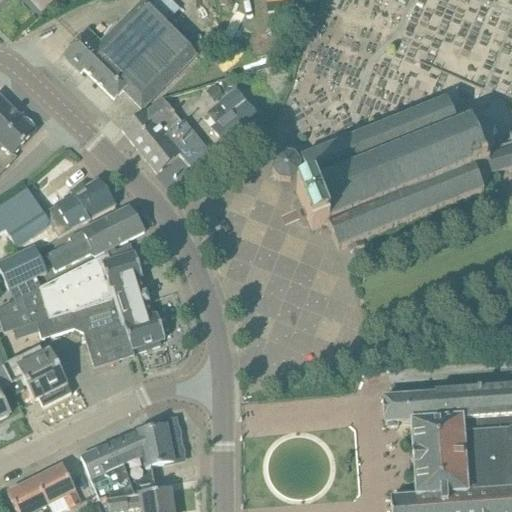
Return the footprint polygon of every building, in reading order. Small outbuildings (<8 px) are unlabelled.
[(29,0),(39,10),(50,0),(56,0),(57,0),(29,0)] [(87,33),(63,58),(81,76),(84,73),(114,102),(123,93),(142,112),(196,58),(142,5),(100,46),(87,33)] [(216,127),(211,131),(215,136),(228,152),(261,126),(248,110),(234,92),(225,99),(216,106),(226,119),(216,127)] [(0,176),(16,160),(13,157),(35,135),(34,134),(37,131),(29,124),(26,126),(0,100),(0,176)] [(137,120),(121,132),(139,154),(156,175),(179,157),(193,174),(212,158),(199,142),(185,122),(181,125),(179,121),(163,101),(147,114),(146,113),(137,120)] [(273,162),(272,173),(279,182),(290,184),(299,177),(308,178),(311,187),(296,193),(312,233),(327,227),(338,252),(347,249),(349,254),(364,248),(362,243),(483,194),(481,189),(485,186),(487,181),(486,177),(511,168),(511,152),(486,160),(485,158),(490,155),(494,150),(495,143),(494,137),(490,132),(485,128),(479,127),(473,128),(471,123),(457,129),(456,126),(460,123),(462,119),(461,114),(458,110),(454,108),(449,109),(447,103),(362,137),(326,151),(324,147),(309,152),(311,157),(301,161),(303,166),(301,166),(293,156),(282,155),(273,162)] [(28,193),(0,210),(0,237),(5,234),(16,251),(50,228),(57,241),(115,209),(97,182),(84,190),(81,186),(69,194),(73,199),(43,216),(28,193)] [(72,245),(47,258),(55,274),(93,255),(95,259),(104,255),(114,250),(143,235),(130,214),(128,211),(85,233),(82,234),(69,241),(72,245)] [(22,300),(0,310),(0,323),(3,332),(4,336),(36,326),(41,342),(74,332),(83,336),(90,359),(94,371),(134,358),(132,352),(137,351),(138,356),(156,350),(161,348),(159,344),(164,342),(157,317),(153,319),(149,305),(146,294),(145,294),(141,281),(142,280),(134,256),(133,256),(130,246),(116,253),(114,250),(104,255),(105,257),(22,300)] [(34,250),(0,266),(0,275),(9,293),(47,275),(36,253),(34,250)] [(39,350),(2,369),(2,370),(7,378),(11,386),(9,387),(9,388),(13,396),(14,397),(27,391),(34,405),(38,402),(43,411),(71,397),(67,388),(63,380),(60,374),(50,354),(43,358),(40,351),(39,350)] [(383,407),(382,407),(383,420),(384,420),(385,426),(386,426),(386,430),(399,429),(398,423),(411,422),(411,428),(413,455),(412,455),(413,469),(414,469),(416,498),(390,500),(390,511),(511,511),(511,462),(510,432),(511,431),(511,388),(454,393),(434,394),(434,396),(383,401),(383,407)] [(0,421),(9,417),(2,402),(1,399),(0,397),(0,421)] [(137,435),(80,460),(88,478),(99,503),(106,501),(125,494),(132,492),(126,474),(144,470),(144,471),(173,465),(173,463),(166,431),(166,429),(137,435)] [(62,469),(34,482),(47,508),(47,509),(48,511),(68,511),(80,506),(75,495),(75,494),(62,469)] [(34,482),(7,496),(14,511),(48,511),(47,509),(47,508),(34,482)] [(125,494),(106,501),(107,511),(124,511),(142,509),(142,511),(171,511),(169,493),(149,496),(141,497),(140,497),(126,499),(125,494)]
